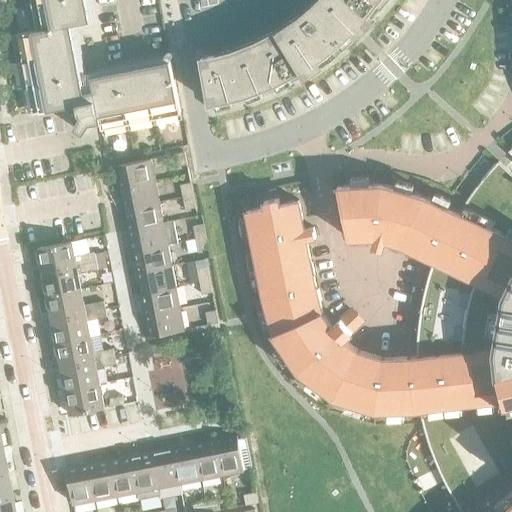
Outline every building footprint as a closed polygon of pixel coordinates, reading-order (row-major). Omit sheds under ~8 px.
[(34,109),(78,101),(81,114),(74,124),(83,131),(90,121),(101,119),(103,126),(182,111),(172,58),(92,73),(95,87),(85,89),(72,21),(89,18),(85,0),(30,0),(36,26),(18,30),(34,109)] [(316,0),(313,3),(301,13),(280,27),(279,28),(257,39),(256,39),(256,40),(233,49),(233,48),(232,49),(215,54),(202,56),(211,110),(217,108),(217,109),(219,108),(232,105),(233,105),(233,104),(248,100),(248,101),(250,100),(262,95),(263,95),(264,95),(278,89),(279,89),(292,82),(293,82),(306,75),(333,56),(350,42),(371,21),(373,19),(382,8),(383,7),(387,0),(316,0)] [(186,151),(176,153),(178,166),(188,164),(186,151)] [(116,163),(121,185),(156,179),(151,156),(116,163)] [(463,205),(490,223),(501,206),(511,193),(511,191),(511,174),(499,161),(495,164),(495,165),(489,171),(488,172),(482,180),(482,179),(481,180),(482,180),(476,188),(475,188),(475,189),(469,197),(469,196),(468,197),(469,198),(464,205),(463,205)] [(125,207),(160,200),(156,179),(121,185),(125,207)] [(184,196),(194,194),(192,182),(182,184),(184,196)] [(266,206),(246,209),(263,296),(273,334),(298,371),(334,397),(375,411),(416,410),(500,401),(501,405),(511,401),(511,237),(459,212),(425,195),(382,183),(337,185),(349,238),(367,237),(367,230),(377,230),(405,238),(437,253),(434,260),(432,267),(431,267),(431,268),(429,277),(428,277),(428,278),(426,287),(426,286),(425,288),(426,288),(424,296),(423,296),(423,298),(422,306),(421,306),(421,307),(421,308),(420,316),(420,317),(420,318),(419,326),(418,327),(419,328),(418,336),(418,337),(418,338),(418,346),(417,346),(417,347),(418,347),(418,355),(411,356),(408,356),(409,363),(382,364),(373,361),(355,355),(332,338),(317,314),(309,287),(296,220),(303,219),(303,218),(299,199),(280,203),(279,198),(264,200),(266,206)] [(194,194),(184,196),(187,208),(197,207),(194,194)] [(125,207),(129,228),(164,221),(160,200),(125,207)] [(164,221),(129,228),(133,249),(168,242),(164,221)] [(197,238),(207,236),(205,224),(195,225),(197,238)] [(314,226),(304,228),(306,238),(307,238),(316,236),(314,226)] [(207,236),(197,238),(200,250),(210,248),(207,236)] [(376,236),(374,246),(383,248),(386,240),(386,239),(376,236)] [(41,260),(43,271),(108,258),(107,251),(104,252),(104,251),(94,253),(94,252),(76,255),(73,240),(38,247),(39,251),(37,251),(39,260),(41,260)] [(133,249),(137,270),(172,263),(168,242),(133,249)] [(47,292),(47,294),(82,287),(79,273),(107,267),(105,259),(108,259),(108,258),(43,271),(45,283),(43,283),(45,292),(47,292)] [(142,291),(177,284),(172,263),(137,270),(142,291)] [(201,281),(211,279),(208,266),(199,268),(201,281)] [(211,279),(201,281),(203,293),(213,291),(211,279)] [(142,291),(146,313),(181,306),(177,284),(142,291)] [(85,304),(82,287),(47,294),(48,298),(46,299),(48,308),(50,307),(52,317),(105,307),(103,300),(85,304)] [(146,313),(150,335),(185,328),(181,306),(146,313)] [(57,341),(91,334),(89,320),(107,317),(105,307),(52,317),(55,330),(52,330),(54,340),(57,339),(57,341)] [(349,310),(332,326),(344,339),(361,322),(362,323),(363,322),(362,321),(360,320),(351,310),(350,308),(349,309),(349,310)] [(216,310),(207,311),(209,324),(219,322),(216,310)] [(59,354),(61,365),(96,358),(91,334),(57,341),(58,345),(55,346),(57,355),(59,354)] [(98,357),(114,354),(112,348),(97,351),(98,357)] [(66,386),(66,389),(101,382),(98,369),(104,368),(104,366),(116,363),(114,354),(98,357),(99,358),(96,359),(96,358),(61,365),(64,377),(61,377),(63,386),(66,386)] [(68,402),(71,413),(105,406),(101,382),(66,389),(67,392),(64,393),(66,402),(68,402)] [(111,397),(110,405),(125,402),(123,394),(111,397)] [(223,472),(244,469),(252,467),(246,436),(238,438),(237,434),(217,438),(223,472)] [(217,438),(195,442),(202,477),(223,472),(217,438)] [(195,442),(174,446),(180,481),(202,477),(195,442)] [(174,446),(153,450),(159,485),(180,481),(174,446)] [(153,450),(132,454),(140,498),(160,495),(158,485),(159,485),(153,450)] [(110,459),(117,493),(136,489),(138,499),(140,498),(132,454),(110,459)] [(110,459),(89,463),(95,497),(117,493),(110,459)] [(67,467),(74,501),(95,497),(89,463),(67,467)] [(0,470),(0,494),(11,492),(6,469),(0,470)] [(257,491),(244,494),(246,504),(259,502),(257,491)] [(0,511),(14,511),(11,492),(0,494),(0,511)] [(206,501),(208,511),(221,510),(219,499),(206,501)] [(207,511),(208,511),(206,501),(194,504),(195,511),(207,511)]
